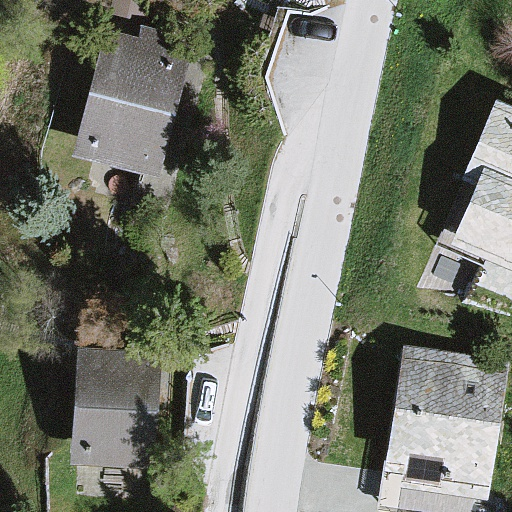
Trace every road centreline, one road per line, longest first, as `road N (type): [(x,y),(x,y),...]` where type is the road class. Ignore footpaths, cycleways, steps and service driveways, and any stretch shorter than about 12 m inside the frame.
road 1 (residential): [(356,109),(320,129),(290,173),(240,393),(223,511)]
road 2 (residential): [(356,109),(289,375),(274,511)]
